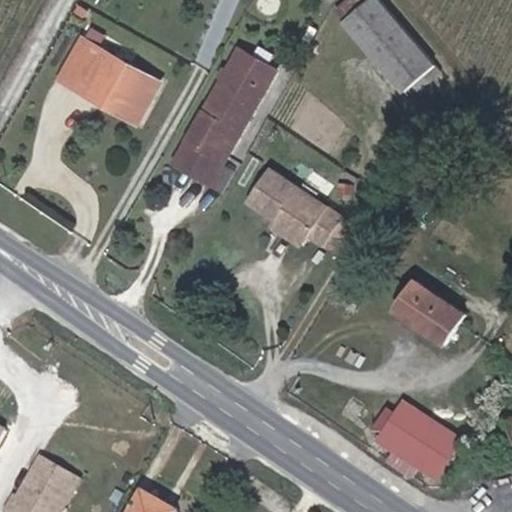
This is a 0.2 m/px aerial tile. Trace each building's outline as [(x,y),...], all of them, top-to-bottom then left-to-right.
[(437,70),(380,0),(377,0),(350,22),(407,93),(437,70)] [(103,94),(126,53),(83,30),(61,71),(103,94)] [(161,72),(126,53),(103,94),(137,112),(161,72)] [(283,74),(248,54),(184,163),(219,185),(283,74)] [(352,217),(279,177),(263,206),(295,223),(297,221),(326,237),(337,244),(352,217)] [(326,237),(297,221),(295,223),(290,232),(320,249),(326,237)] [(469,313),(422,280),(401,311),(449,344),(469,313)] [(456,440),(397,401),(373,436),(390,447),(381,460),(406,476),(415,464),(432,476),(456,440)] [(60,511),(74,490),(36,469),(11,511),(10,511),(60,511)] [(161,511),(143,502),(137,511),(161,511)]
